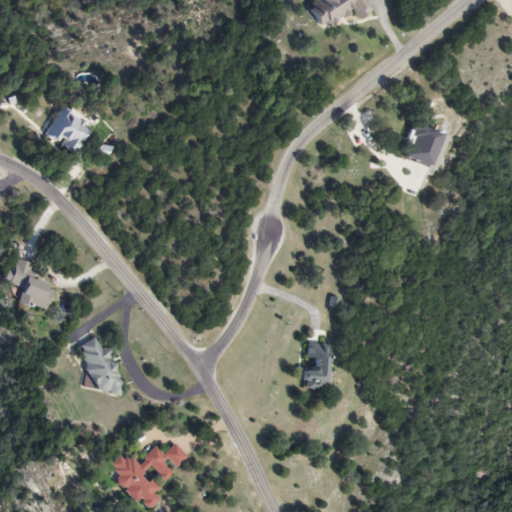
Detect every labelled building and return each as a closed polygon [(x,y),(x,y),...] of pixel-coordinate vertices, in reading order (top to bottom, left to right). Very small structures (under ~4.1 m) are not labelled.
[(351,11),(355,20),(369,13),(361,0),(312,0),(305,5),(318,29),(351,11)] [(88,130),(58,110),(41,136),(71,155),(88,130)] [(431,170),(442,136),(408,124),(397,158),(431,170)] [(52,288),(27,280),(31,266),(12,260),(5,285),(17,289),(14,302),(46,311),(52,288)] [(97,394),(104,390),(109,399),(123,392),(102,351),(99,352),(92,339),(73,350),(97,394)] [(328,346),(305,344),(300,387),(324,389),(328,346)] [(134,466),(127,458),(122,463),(116,457),(103,469),(143,511),(156,500),(150,494),(186,459),(173,445),(161,456),(153,448),(134,466)]
